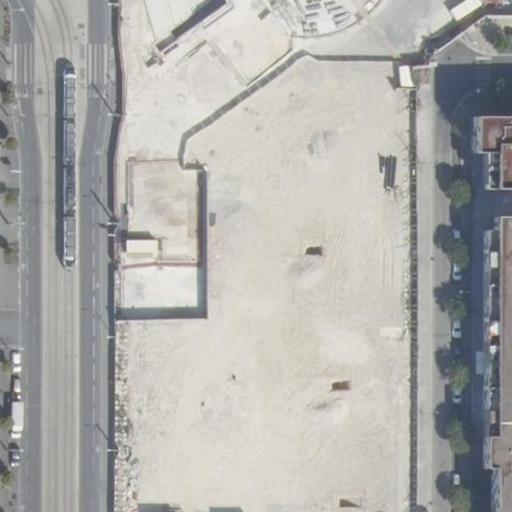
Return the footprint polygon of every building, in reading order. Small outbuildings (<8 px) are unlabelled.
[(153,0),(168,54),(200,29),(246,86),(307,38),(320,37),(339,32),(352,25),(363,17),(374,8),(379,0),(153,0)] [(511,125),(465,125),(465,138),(464,198),(511,198),(511,125)] [(155,207),(122,207),(124,382),(189,381),(188,268),(155,269),(155,238),(187,237),(187,196),(155,196),(155,207)] [(511,511),(511,225),(484,226),(474,481),(483,483),(483,511),(511,511)] [(162,416),(193,417),(194,389),(163,388),(162,416)] [(258,511),(259,503),(214,501),(213,511),(179,511),(181,465),(180,465),(181,426),(157,425),(153,511),(258,511)]
